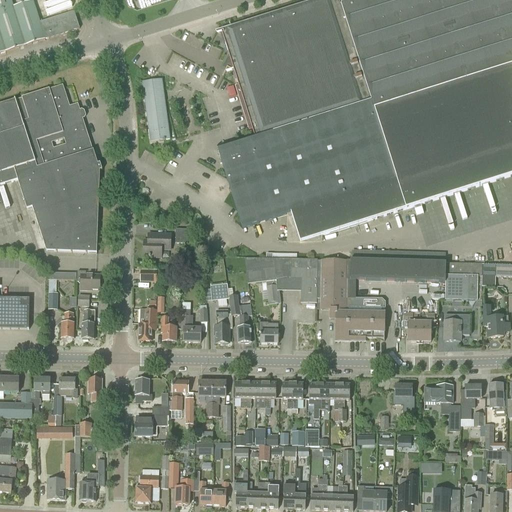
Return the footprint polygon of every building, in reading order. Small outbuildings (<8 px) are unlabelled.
[(0,0),(0,54),(45,41),(45,40),(79,30),(74,13),(72,13),(60,17),(39,23),(32,2),(13,8),(10,0),(0,0)] [(226,149),(218,152),(227,181),(230,191),(235,208),(237,213),(242,230),(287,216),(291,215),(300,244),(300,245),(303,244),(322,238),(414,209),(416,217),(424,215),(421,207),(511,177),(511,0),(362,0),(340,7),(337,0),(319,0),(312,3),(221,32),(228,54),(238,86),(235,87),(245,121),(249,132),(253,130),(256,140),(234,147),(233,143),(231,142),(226,144),(225,146),(226,149)] [(271,15),(314,2),(313,0),(306,0),(270,11),(271,15)] [(150,144),(170,141),(162,81),(142,84),(150,144)] [(70,110),(63,87),(50,92),(49,91),(22,100),(21,100),(0,106),(0,186),(18,181),(27,211),(33,210),(47,254),(97,256),(100,175),(102,174),(100,167),(98,168),(78,108),(70,110)] [(192,245),(192,242),(188,242),(188,230),(176,230),(175,244),(192,245)] [(170,252),(171,237),(149,236),(148,246),(144,246),(144,259),(161,259),(161,252),(170,252)] [(184,270),(196,270),(196,256),(184,256),(184,270)] [(267,292),(268,304),(269,304),(278,303),(277,288),(276,282),(291,280),(301,281),(301,289),(301,293),(300,305),(316,305),(316,300),(317,262),(317,261),(292,261),(272,260),(244,260),(248,286),(255,285),(266,283),(267,292)] [(320,300),(320,312),(322,312),(331,312),(331,322),(337,322),(336,343),(361,344),(361,340),(385,341),(386,312),(381,312),(381,309),(385,309),(385,303),(382,300),(355,299),(348,299),(348,281),(355,281),(447,284),(447,278),(448,278),(448,265),(349,262),(348,262),(321,262),(320,300)] [(483,288),(484,266),(448,265),(448,278),(447,278),(447,284),(446,302),(478,303),(481,303),(481,288),(483,288)] [(511,266),(484,266),(483,288),(495,288),(495,278),(511,278),(511,266)] [(99,291),(100,278),(86,278),(86,273),(77,272),(77,283),(81,283),(81,292),(87,292),(87,290),(99,291)] [(157,284),(157,273),(157,272),(140,272),(140,283),(157,284)] [(56,295),(56,281),(49,281),(48,311),(57,311),(58,295),(56,295)] [(228,301),(229,301),(228,298),(227,286),(210,288),(211,302),(228,301)] [(231,318),(232,317),(240,317),(240,318),(241,330),(238,330),(239,345),(251,344),(250,330),(249,330),(249,318),(252,318),(251,312),(242,312),(242,313),(240,313),(237,296),(228,298),(229,301),(228,301),(229,302),(230,314),(230,313),(231,318)] [(89,308),(89,298),(79,297),(78,308),(89,308)] [(0,300),(0,331),(29,332),(29,302),(0,300)] [(491,320),(491,306),(481,307),(482,329),(488,328),(489,340),(504,339),(504,335),(509,335),(509,319),(491,320)] [(207,311),(206,308),(199,308),(200,324),(208,324),(207,311)] [(156,321),(157,312),(145,312),(145,326),(140,326),(139,343),(152,343),(152,332),(155,332),(156,321)] [(94,341),(95,313),(85,313),(84,325),(82,325),(82,341),(94,341)] [(201,345),(201,331),(192,331),(193,319),(190,319),(190,313),(182,313),(182,333),(184,333),(184,344),(201,345)] [(230,313),(230,314),(218,313),(218,329),(215,329),(215,337),(216,337),(216,345),(229,345),(229,330),(232,330),(232,317),(231,318),(230,313)] [(74,325),(74,315),(65,315),(64,325),(62,325),(61,340),(74,340),(75,325),(74,325)] [(435,323),(435,315),(427,315),(427,323),(435,323)] [(445,324),(445,344),(461,344),(461,338),(464,338),(470,338),(470,329),(470,318),(461,318),(461,324),(445,324)] [(176,344),(176,329),(169,329),(169,319),(162,319),(162,336),(164,336),(163,343),(176,344)] [(278,346),(278,333),(278,326),(268,326),(268,325),(259,324),(258,334),(261,334),(261,346),(278,346)] [(421,344),(421,325),(410,324),(410,344),(421,344)] [(421,325),(421,344),(432,344),(432,325),(421,325)] [(19,394),(19,380),(0,379),(0,399),(4,399),(4,394),(19,394)] [(32,406),(32,420),(34,420),(34,427),(36,427),(36,421),(38,421),(39,394),(50,394),(50,380),(35,380),(34,391),(32,391),(32,401),(30,401),(30,406),(32,406)] [(75,391),(75,381),(59,381),(59,386),(55,386),(54,398),(53,417),(54,417),(54,418),(55,418),(55,421),(55,427),(61,427),(61,417),(62,417),(62,398),(65,398),(65,400),(77,400),(77,391),(75,391)] [(101,397),(101,382),(88,381),(88,396),(91,397),(91,404),(97,404),(98,397),(101,397)] [(153,403),(153,397),(148,397),(149,383),(136,382),(136,405),(142,405),(142,402),(153,403)] [(169,409),(169,411),(171,412),(182,412),(182,398),(181,398),(181,395),(188,395),(188,384),(173,384),(172,395),(172,398),(171,398),(171,402),(168,402),(168,409),(169,409)] [(213,419),(213,384),(199,384),(199,399),(206,399),(206,419),(213,419)] [(213,384),(213,419),(218,419),(218,406),(219,406),(219,399),(226,399),(226,384),(213,384)] [(246,410),(246,385),(236,385),(236,400),(242,400),(242,410),(245,410),(246,410)] [(255,400),(256,385),(246,385),(246,410),(245,410),(245,414),(250,414),(250,410),(250,400),(255,400)] [(265,410),(266,385),(256,385),(255,400),(261,400),(261,410),(265,410)] [(266,385),(265,410),(265,416),(269,416),(269,410),(270,400),(275,401),(275,386),(266,385)] [(292,415),(293,386),(283,386),(282,401),(289,401),(288,412),(282,412),(281,429),(288,429),(288,422),(291,422),(291,415),(292,415)] [(293,386),(292,415),(293,415),(297,415),(297,411),(297,401),(302,401),(303,386),(293,386)] [(319,419),(320,387),(309,386),(309,406),(315,406),(315,411),(312,411),(312,419),(319,419)] [(329,402),(330,387),(320,387),(319,419),(320,419),(320,414),(324,414),(324,411),(325,411),(329,414),(329,402)] [(340,423),(339,387),(330,387),(329,402),(335,402),(334,412),(334,423),(340,423)] [(339,387),(340,423),(346,423),(346,411),(344,411),(344,402),(349,402),(350,387),(339,387)] [(461,423),(470,422),(470,410),(475,410),(475,400),(481,400),(480,387),(464,388),(464,393),(460,393),(461,423)] [(503,408),(502,403),(502,387),(489,388),(490,410),(494,410),(494,416),(496,418),(505,417),(505,407),(503,408)] [(393,397),(392,406),(403,406),(403,414),(415,414),(415,398),(411,398),(411,388),(395,388),(395,397),(393,397)] [(424,388),(424,404),(436,404),(436,406),(441,406),(441,407),(441,416),(450,416),(450,406),(452,406),(452,388),(436,388),(436,389),(424,388)] [(30,406),(30,401),(30,395),(21,395),(21,406),(21,420),(32,420),(32,406),(30,406)] [(195,432),(194,418),(193,399),(185,399),(185,426),(193,426),(193,432),(195,432)] [(0,419),(21,420),(21,406),(0,405),(0,419)] [(169,409),(168,409),(153,409),(153,418),(151,418),(167,418),(168,418),(169,418),(169,411),(169,409)] [(483,429),(483,415),(473,415),(473,429),(483,429)] [(485,417),(484,443),(485,443),(485,451),(503,451),(503,453),(506,453),(506,445),(493,445),(493,427),(485,427),(485,417)] [(168,429),(167,418),(151,418),(151,426),(136,426),(136,439),(151,439),(151,437),(157,437),(156,429),(168,429)] [(380,418),(380,431),(388,432),(388,429),(389,418),(380,418)] [(222,419),(222,433),(225,433),(225,437),(227,437),(227,441),(231,441),(231,432),(230,432),(230,419),(222,419)] [(78,439),(80,439),(80,438),(102,438),(102,430),(91,430),(91,424),(79,424),(79,427),(78,439)] [(49,440),(62,440),(62,428),(49,428),(49,440)] [(0,448),(0,463),(10,464),(13,431),(1,430),(0,441),(0,448)] [(318,441),(319,441),(319,431),(305,431),(305,440),(305,448),(318,448),(318,441)] [(305,448),(305,440),(304,440),(304,433),(292,433),(292,447),(304,447),(304,448),(305,448)] [(264,449),(264,435),(255,434),(255,447),(259,447),(259,449),(264,449)] [(280,445),(289,445),(289,434),(280,434),(280,445)] [(357,435),(357,447),(376,446),(375,434),(357,435)] [(264,449),(269,449),(269,447),(277,447),(278,437),(265,436),(265,435),(264,435),(264,449)] [(379,435),(379,447),(394,446),(393,435),(379,435)] [(235,447),(245,447),(245,437),(235,437),(235,447)] [(398,449),(411,450),(411,438),(398,437),(398,449)] [(319,442),(319,441),(318,441),(318,448),(323,448),(323,450),(328,450),(328,447),(326,447),(326,442),(319,442)] [(196,444),(196,457),(213,457),(213,444),(196,444)] [(296,459),(296,449),(283,448),(282,458),(296,459)] [(269,449),(264,449),(259,449),(259,459),(269,459),(269,449)] [(298,449),(298,458),(308,458),(308,449),(298,449)] [(343,452),(343,469),(351,469),(351,452),(343,452)] [(506,466),(507,453),(499,453),(499,462),(499,465),(506,466)] [(445,464),(457,464),(457,455),(445,455),(445,464)] [(74,475),(74,456),(66,456),(64,482),(47,481),(46,501),(65,502),(65,491),(74,492),(74,475)] [(179,464),(169,464),(168,464),(168,471),(168,478),(168,492),(169,492),(169,490),(176,490),(176,507),(189,507),(189,494),(194,494),(194,482),(190,482),(190,479),(180,479),(180,490),(178,490),(179,464)] [(0,481),(0,493),(11,495),(12,485),(14,485),(15,472),(3,471),(2,482),(0,481)] [(486,486),(486,474),(486,473),(477,472),(477,486),(486,486)] [(79,484),(78,503),(79,503),(95,504),(95,495),(95,494),(95,491),(97,491),(97,488),(104,489),(104,476),(98,476),(98,477),(87,477),(87,485),(80,484),(79,484)] [(247,509),(248,484),(248,476),(243,476),(243,495),(237,494),(236,508),(247,509)] [(285,510),(295,511),(296,476),(295,476),(295,484),(283,484),(283,496),(285,496),(285,510)] [(296,476),(295,511),(304,511),(305,497),(306,485),(299,485),(300,476),(296,476)] [(311,511),(321,511),(323,476),(322,476),(322,480),(318,480),(317,498),(311,498),(311,511)] [(322,511),(331,511),(332,499),(327,498),(327,476),(323,476),(321,511),(322,511)] [(158,491),(158,478),(142,477),(140,477),(140,490),(136,490),(136,505),(151,505),(151,490),(158,491)] [(417,508),(418,480),(407,479),(406,489),(398,489),(397,511),(410,511),(410,508),(417,508)] [(213,508),(213,494),(205,493),(205,484),(199,484),(199,493),(200,493),(200,508),(213,508)] [(257,509),(258,485),(257,495),(252,495),(252,484),(248,484),(247,509),(257,509)] [(267,510),(268,484),(263,484),(263,485),(258,485),(257,509),(267,510)] [(268,484),(267,510),(277,510),(278,496),(272,496),(273,484),(268,484)] [(213,494),(213,508),(226,509),(226,494),(228,494),(229,485),(222,485),(222,494),(213,494)] [(342,511),(343,487),(338,487),(338,499),(332,499),(331,511),(342,511)] [(343,487),(342,511),(352,511),(353,499),(347,499),(347,487),(343,487)] [(479,511),(481,495),(475,495),(475,490),(472,490),(472,488),(466,487),(464,511),(479,511)] [(374,511),(375,494),(363,494),(364,488),(357,488),(357,500),(363,500),(362,511),(374,511)] [(375,494),(374,511),(385,511),(386,501),(392,501),(393,490),(386,489),(386,495),(375,494)] [(449,503),(450,493),(435,493),(434,511),(446,511),(447,502),(449,503)] [(501,511),(502,504),(502,497),(491,496),(489,511),(501,511)]
